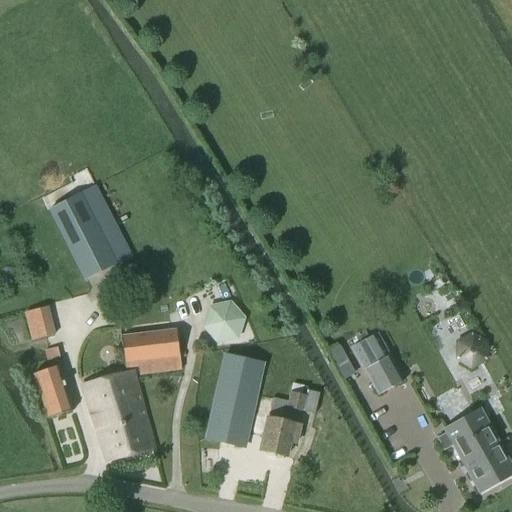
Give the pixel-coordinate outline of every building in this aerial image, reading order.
[(84,280),(131,257),(95,187),(48,211),(84,280)] [(208,306),(201,327),(216,344),(237,340),(245,319),(230,302),(208,306)] [(54,336),(47,307),(24,313),(31,342),(54,336)] [(180,371),(175,330),(121,336),(125,369),(138,368),(139,375),(180,371)] [(403,382),(383,346),(376,334),(366,340),(351,348),(378,396),(403,382)] [(456,343),(456,360),(470,369),(485,360),(486,343),(471,334),(456,343)] [(243,449),(262,365),(224,356),(205,440),(243,449)] [(48,420),(72,412),(57,367),(33,375),(48,420)] [(81,386),(105,463),(154,451),(134,371),(81,386)] [(314,415),(318,394),(306,391),(305,397),(289,393),(287,403),(272,400),(268,419),(267,419),(260,452),(286,458),(289,444),(294,445),(298,426),(295,425),(298,412),(314,415)] [(445,434),(436,439),(443,451),(452,446),(456,454),(478,494),(511,474),(511,468),(479,410),(443,430),(445,434)]
